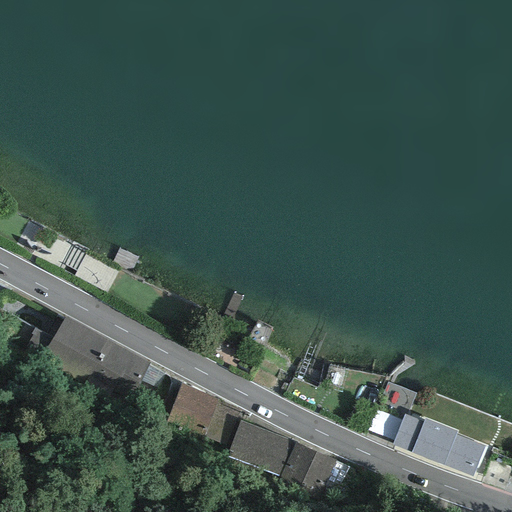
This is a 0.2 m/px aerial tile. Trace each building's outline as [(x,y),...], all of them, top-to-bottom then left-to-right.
[(149,363),(64,318),(40,362),(82,385),(79,393),(101,405),(107,394),(127,406),(140,380),(148,364),(149,363)] [(148,364),(140,380),(159,389),(164,373),(148,364)] [(219,400),(181,384),(165,422),(203,437),(226,446),(239,412),(217,403),(219,400)] [(387,434),(397,414),(375,404),(366,423),(387,434)] [(423,422),(404,414),(392,445),(472,476),(484,446),(455,435),(456,431),(424,419),(423,422)] [(294,443),(240,421),(227,451),(229,452),(227,457),(279,477),(294,443)] [(324,484),(335,461),(294,443),(279,477),(311,489),(315,480),(324,484)]
